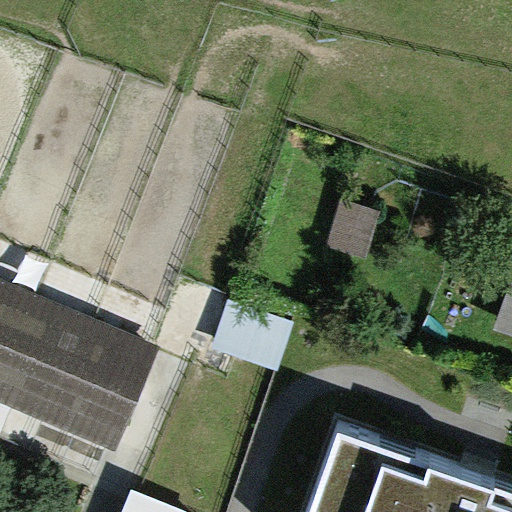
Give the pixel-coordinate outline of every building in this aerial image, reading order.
[(379,213),(344,202),(331,244),(366,255),(379,213)] [(511,278),(492,334),(511,340),(511,278)] [(116,451),(159,346),(0,280),(0,400),(11,406),(116,451)] [(292,323),(230,300),(214,345),(276,368),(292,323)] [(0,432),(11,406),(0,400),(0,432)] [(511,511),(511,483),(341,426),(312,511),(511,511)] [(182,511),(131,491),(121,511),(182,511)]
